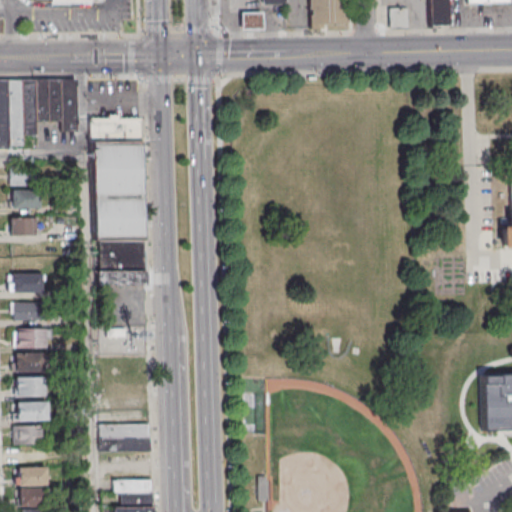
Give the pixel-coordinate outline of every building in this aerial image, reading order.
[(306,0),(307,26),(346,26),(345,0),(306,0)] [(446,0),(427,0),(428,26),(447,26),(446,0)] [(386,9),(401,9),(401,26),(387,27),(386,18),(386,9)] [(265,28),(264,11),(243,11),(243,28),(265,28)] [(75,130),(59,130),(59,121),(33,122),(32,80),(75,79),(75,130)] [(21,145),(7,145),(5,80),(19,80),(20,134),(21,145)] [(32,80),(33,122),(33,134),(20,134),(19,80),(32,80)] [(88,118),(88,141),(139,140),(139,117),(88,118)] [(91,240),(142,239),(139,140),(88,141),(91,240)] [(511,251),(511,164),(509,165),(511,216),(508,216),(508,228),(500,229),(500,249),(509,249),(509,252),(511,251)] [(7,167),(7,185),(35,184),(35,167),(7,167)] [(8,189),(36,189),(36,206),(8,207),(8,189)] [(7,217),(7,235),(35,235),(34,216),(7,217)] [(142,269),(91,270),(91,240),(142,239),(142,269)] [(143,285),(92,286),(91,270),(142,269),(143,285)] [(10,273),(10,291),(40,291),(39,273),(10,273)] [(11,301),(11,320),(42,319),(41,301),(11,301)] [(13,327),(13,346),(43,346),(43,327),(13,327)] [(13,352),(14,371),(44,370),(43,351),(13,352)] [(511,373),(478,375),(480,430),(511,429),(511,373)] [(13,377),(43,377),(44,395),(14,395),(13,377)] [(14,401),(15,419),(45,418),(45,400),(14,401)] [(97,438),(148,436),(148,423),(97,424),(97,438)] [(10,425),(10,443),(39,442),(39,424),(10,425)] [(97,452),(148,450),(148,436),(97,438),(97,452)] [(12,465),(45,463),(44,445),(16,447),(16,451),(11,451),(12,465)] [(16,466),(16,485),(44,484),(44,465),(16,466)] [(267,500),(266,476),(256,476),(256,500),(267,500)] [(111,493),(111,478),(150,478),(150,493),(118,493),(111,493)] [(16,505),(48,505),(48,487),(16,487),(16,505)] [(118,493),(150,493),(151,506),(118,506),(118,493)]
